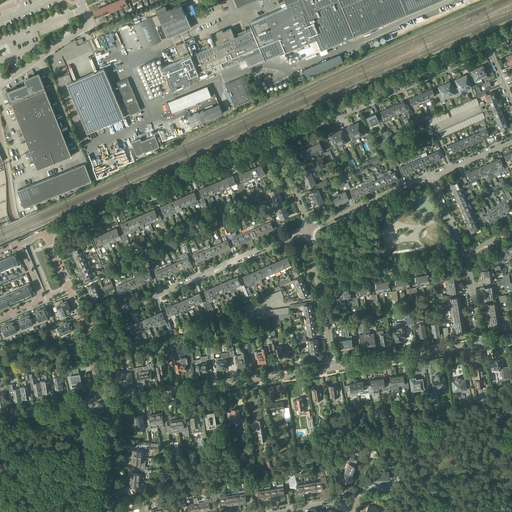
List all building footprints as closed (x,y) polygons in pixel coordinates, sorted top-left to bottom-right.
[(116,9),(121,7),(119,0),(113,3),(116,9)] [(297,60),(309,55),(439,0),(284,0),(287,6),(269,14),(270,12),(263,8),(263,13),(266,14),(266,15),(249,22),(252,29),(234,37),(231,28),(223,31),(222,30),(213,34),(216,40),(213,41),(215,45),(209,47),(208,45),(201,48),(202,50),(196,53),(192,43),(186,46),(184,41),(168,48),(174,62),(161,68),(163,73),(166,80),(161,82),(165,92),(172,89),(192,81),(207,74),(208,76),(214,74),(213,72),(262,51),(266,60),(281,53),(287,51),(290,59),(296,57),(297,60),(296,60),(297,60)] [(198,0),(200,2),(201,2),(203,5),(206,3),(208,8),(217,5),(215,0),(198,0)] [(263,0),(267,9),(279,4),(277,0),(235,0),(238,6),(251,0),(263,0)] [(107,5),(110,11),(116,9),(113,3),(107,5)] [(191,27),(181,4),(167,10),(165,5),(156,10),(168,37),(191,27)] [(104,14),(110,11),(107,5),(101,7),(104,14)] [(98,16),(104,14),(101,7),(96,10),(98,16)] [(162,40),(152,17),(134,25),(143,48),(162,40)] [(477,68),(481,79),(483,79),(484,79),(488,78),(486,74),(487,73),(486,70),(485,71),(483,66),(477,68)] [(124,117),(104,68),(72,81),(69,73),(63,76),(66,84),(67,84),(87,132),(124,117)] [(473,83),(481,79),(477,68),(471,70),(474,78),(472,79),(473,83)] [(11,102),(36,165),(38,169),(44,167),(55,162),(55,163),(55,162),(66,158),(72,156),(45,88),(46,88),(45,86),(44,86),(39,73),(28,77),(29,79),(26,80),(27,83),(7,91),(10,100),(10,102),(11,102)] [(461,77),(466,88),(472,86),(467,75),(461,77)] [(250,101),(249,101),(253,99),(243,76),(225,84),(235,107),(248,101),(249,101),(250,101)] [(460,91),(466,88),(461,77),(455,80),(459,87),(456,88),(459,95),(462,94),(460,91)] [(131,114),(141,110),(128,81),(127,78),(117,82),(131,114)] [(486,90),(492,87),(489,81),(483,84),(486,90)] [(459,95),(456,88),(453,90),(450,82),(447,83),(447,82),(444,84),(449,96),(454,93),(456,97),(459,95)] [(444,98),(449,96),(444,84),(441,85),(441,86),(438,87),(441,92),(438,94),(442,103),(445,101),(444,98)] [(426,91),(429,97),(435,95),(432,89),(426,91)] [(426,99),(429,97),(426,91),(421,94),(423,100),(426,106),(428,105),(427,102),(426,99)] [(486,101),(496,97),(493,91),(486,94),(485,92),(477,95),(478,98),(483,96),(486,101)] [(415,96),(418,102),(419,105),(423,104),(424,106),(426,106),(423,100),(421,94),(415,96)] [(412,105),(418,102),(415,96),(409,99),(412,105)] [(496,97),(489,100),(491,106),(498,103),(496,97)] [(398,104),(401,110),(408,127),(416,124),(414,119),(411,120),(409,115),(410,115),(406,107),(407,107),(404,101),(398,104)] [(493,111),(500,108),(498,103),(491,106),(493,111)] [(191,125),(223,113),(219,104),(187,116),(191,125)] [(395,112),(401,110),(398,104),(392,106),(395,112)] [(396,115),(395,112),(392,106),(387,108),(389,115),(390,117),(391,118),(394,116),(395,119),(396,119),(398,118),(396,115)] [(389,115),(387,108),(381,111),(383,116),(380,117),(383,123),(391,119),(391,118),(390,117),(389,115)] [(496,117),(503,114),(500,108),(493,111),(496,117)] [(370,127),(379,123),(375,114),(368,117),(368,118),(366,119),(370,127)] [(498,123),(505,120),(503,114),(496,117),(498,123)] [(508,126),(505,120),(498,123),(496,124),(497,126),(499,125),(501,129),(502,128),(503,131),(508,129),(506,126),(508,126)] [(361,127),(359,122),(356,123),(356,122),(353,124),(358,136),(359,137),(367,134),(364,126),(361,127)] [(350,141),(353,140),(353,138),(358,136),(353,124),(350,125),(350,126),(347,127),(350,133),(347,134),(350,141)] [(344,134),(342,129),(339,131),(339,130),(336,131),(341,143),(342,145),(350,141),(347,134),(347,133),(344,134)] [(481,131),(483,138),(489,136),(486,129),(481,131)] [(333,149),(336,147),(336,146),(341,143),(336,131),(333,132),(333,133),(330,134),(333,139),(330,141),(333,149)] [(478,141),(483,138),(481,131),(475,134),(478,141)] [(472,143),(478,141),(475,134),(469,136),(472,143)] [(155,136),(141,141),(140,138),(131,142),(136,155),(159,147),(155,136)] [(467,146),(472,143),(469,136),(464,139),(467,146)] [(461,148),(467,146),(464,139),(458,141),(461,148)] [(313,144),(317,154),(324,151),(320,141),(313,144)] [(455,151),(461,148),(458,141),(452,144),(455,151)] [(311,157),(317,154),(313,144),(307,147),(311,157)] [(450,153),(455,151),(452,144),(446,146),(450,153)] [(304,160),(311,157),(307,147),(300,150),(304,160)] [(433,153),(436,160),(441,158),(438,150),(433,153)] [(422,157),(425,165),(431,162),(427,155),(426,152),(420,154),(422,157)] [(431,162),(436,160),(433,153),(427,155),(431,162)] [(414,155),(415,156),(416,160),(419,167),(425,165),(422,157),(420,154),(417,155),(416,154),(414,155)] [(380,161),(377,156),(369,159),(371,165),(380,161)] [(415,156),(409,159),(411,162),(414,170),(419,167),(416,160),(415,156)] [(499,171),(504,169),(503,166),(500,158),(494,161),(498,168),(499,171)] [(405,165),(408,172),(414,170),(411,162),(409,159),(403,161),(405,165)] [(492,171),(498,168),(494,161),(489,163),(492,171)] [(85,163),(41,181),(17,190),(20,196),(24,207),(92,180),(87,169),(85,163)] [(492,171),(489,163),(484,166),(487,173),(488,176),(492,175),(493,177),(495,177),(492,171)] [(259,174),(260,177),(265,187),(267,186),(263,177),(266,175),(264,172),(261,165),(256,167),(259,175),(259,174)] [(399,167),(403,175),(408,172),(405,165),(399,167)] [(481,176),(487,173),(484,166),(478,168),(481,176)] [(259,175),(256,167),(250,170),(253,177),(255,180),(257,183),(259,182),(257,179),(260,177),(259,174),(259,175)] [(476,178),(481,176),(478,168),(473,170),(476,178)] [(255,180),(253,177),(250,170),(245,172),(248,179),(250,182),(251,186),(253,185),(252,182),(255,180)] [(392,173),(390,170),(388,171),(389,174),(392,181),(398,179),(395,171),(392,173)] [(470,180),(476,178),(473,170),(467,173),(470,180)] [(304,181),(314,177),(311,171),(302,175),(304,181)] [(392,181),(389,174),(388,171),(382,174),(383,176),(384,176),(387,184),(392,181)] [(242,189),(245,188),(244,187),(247,185),(245,180),(248,179),(245,172),(239,175),(243,183),(240,184),(242,189)] [(373,175),(372,172),(369,173),(373,181),(376,188),(382,186),(378,178),(375,180),(373,175)] [(233,175),(227,178),(230,185),(232,187),(237,185),(236,182),(233,175)] [(382,186),(387,184),(384,176),(383,176),(378,178),(382,186)] [(314,177),(304,181),(307,188),(317,184),(314,177)] [(225,187),(230,185),(227,178),(222,180),(225,187)] [(227,192),(225,187),(222,180),(216,182),(219,189),(220,189),(223,196),(225,195),(224,193),(227,192)] [(371,191),(376,188),(373,181),(367,183),(371,191)] [(453,190),(461,187),(458,181),(450,184),(453,190)] [(214,192),(219,189),(216,182),(211,185),(214,192)] [(361,183),(355,186),(359,196),(362,195),(362,196),(365,194),(365,193),(362,186),(361,183)] [(365,193),(371,191),(367,183),(362,186),(365,193)] [(208,194),(214,192),(211,185),(205,187),(208,194)] [(354,198),(359,196),(355,186),(350,188),(354,198)] [(203,197),(208,194),(205,187),(200,189),(203,197)] [(455,196),(463,193),(461,187),(453,190),(455,196)] [(270,188),(266,190),(269,198),(270,198),(279,194),(277,188),(271,190),(270,188)] [(312,199),(321,195),(319,189),(309,193),(312,199)] [(339,194),(343,203),(349,200),(345,191),(339,194)] [(192,201),(197,199),(194,192),(189,194),(192,201)] [(458,201),(465,198),(463,193),(455,196),(458,201)] [(192,201),(189,194),(183,197),(186,204),(187,206),(193,204),(192,201)] [(272,203),(274,202),(282,199),(279,194),(270,198),(272,203)] [(336,206),(343,203),(339,194),(332,196),(336,206)] [(506,213),(511,210),(507,202),(506,201),(508,199),(505,194),(502,196),(504,200),(499,202),(500,203),(506,213)] [(321,195),(312,199),(315,206),(324,202),(321,195)] [(181,206),(186,204),(183,197),(178,199),(181,206)] [(460,207),(468,204),(465,198),(458,201),(460,207)] [(175,208),(181,206),(178,199),(172,201),(175,208)] [(277,208),(284,205),(282,199),(274,202),(277,208)] [(170,211),(175,208),(172,201),(167,204),(170,211)] [(500,203),(495,206),(501,216),(506,213),(500,203)] [(167,204),(161,206),(164,215),(161,216),(164,222),(167,221),(166,217),(171,215),(170,211),(167,204)] [(463,212),(470,209),(468,204),(460,207),(463,212)] [(279,213),(286,210),(284,205),(277,208),(279,213)] [(496,219),(501,216),(495,206),(490,209),(491,212),(496,219)] [(470,209),(463,212),(465,218),(472,214),(474,214),(472,208),(470,209)] [(155,209),(149,212),(153,222),(159,220),(160,223),(162,227),(165,226),(159,211),(156,212),(155,209)] [(490,209),(489,209),(487,210),(489,213),(486,215),(490,222),(496,219),(491,212),(490,209)] [(286,210),(279,213),(281,219),(289,216),(286,210)] [(151,223),(153,222),(149,212),(143,214),(148,225),(150,228),(152,227),(150,224),(151,223)] [(146,229),(145,226),(148,225),(143,214),(138,216),(141,224),(143,227),(144,230),(146,229)] [(465,218),(467,223),(475,220),(477,219),(474,214),(472,214),(465,218)] [(138,216),(132,219),(135,226),(138,233),(141,232),(139,229),(143,227),(141,224),(138,216)] [(259,226),(263,233),(268,231),(265,223),(264,222),(264,221),(261,223),(259,217),(256,218),(258,223),(259,226)] [(130,229),(135,226),(132,219),(127,221),(130,229)] [(268,220),(264,221),(264,222),(265,223),(268,231),(274,228),(271,222),(271,221),(270,221),(269,219),(268,220)] [(470,229),(471,233),(482,228),(480,224),(479,225),(477,219),(475,220),(467,223),(470,229)] [(124,231),(130,229),(127,221),(121,224),(124,231)] [(257,235),(263,233),(259,226),(258,223),(253,225),(254,228),(257,235)] [(252,238),(257,235),(254,228),(253,225),(247,228),(249,230),(248,231),(252,238)] [(117,228),(111,230),(114,238),(116,241),(121,239),(119,235),(120,235),(117,228)] [(109,240),(114,238),(111,230),(105,233),(109,240)] [(246,240),(252,238),(248,231),(243,233),(246,240)] [(105,233),(100,235),(103,242),(105,246),(106,249),(108,248),(107,245),(110,244),(109,240),(105,233)] [(235,245),(241,243),(238,235),(237,233),(231,236),(235,245)] [(241,243),(246,240),(243,233),(238,235),(241,243)] [(99,248),(105,246),(103,242),(100,235),(94,238),(98,245),(99,248)] [(123,235),(120,236),(121,239),(125,248),(128,247),(128,246),(125,241),(123,235)] [(225,236),(223,237),(224,241),(222,242),(225,249),(230,247),(227,240),(225,236)] [(222,242),(220,238),(219,238),(218,239),(216,239),(215,240),(214,241),(216,245),(216,244),(219,252),(225,249),(222,242)] [(214,254),(219,252),(216,244),(216,245),(211,247),(214,254)] [(214,254),(211,247),(210,247),(209,245),(204,247),(205,249),(208,257),(214,254)] [(74,255),(81,252),(79,247),(72,250),(74,255)] [(205,249),(204,247),(199,250),(200,252),(203,259),(208,257),(205,249)] [(506,249),(503,251),(508,258),(511,255),(511,254),(508,248),(506,249)] [(200,252),(199,250),(193,252),(194,254),(192,255),(193,259),(196,258),(197,262),(197,261),(203,259),(200,252)] [(502,262),(508,258),(503,251),(498,254),(499,257),(497,259),(499,263),(502,261),(502,262)] [(83,257),(81,252),(74,255),(76,260),(83,257)] [(19,258),(18,258),(16,253),(11,255),(11,257),(16,266),(21,264),(19,261),(20,261),(19,258)] [(186,266),(192,264),(187,253),(185,253),(184,253),(183,254),(182,254),(181,255),(182,257),(186,266)] [(11,268),(16,266),(11,257),(11,255),(8,256),(8,257),(6,258),(7,259),(10,267),(11,268)] [(79,266),(86,263),(89,261),(86,256),(83,257),(76,260),(79,266)] [(182,257),(176,259),(177,262),(180,269),(186,266),(182,257)] [(284,263),(284,264),(285,267),(291,264),(287,257),(282,259),(284,263)] [(5,270),(10,267),(7,259),(6,258),(1,260),(2,261),(5,270)] [(278,261),(276,262),(278,266),(280,269),(285,267),(284,264),(284,263),(282,259),(278,261)] [(165,264),(166,266),(169,274),(175,271),(172,264),(171,261),(165,264)] [(175,271),(180,269),(177,262),(172,264),(175,271)] [(273,263),(271,264),(274,272),(275,273),(280,271),(280,269),(278,266),(276,262),(273,263)] [(81,271),(88,268),(86,263),(79,266),(81,271)] [(165,264),(160,267),(161,269),(164,276),(169,274),(166,266),(165,264)] [(274,272),(271,264),(265,267),(269,274),(274,272)] [(502,268),(501,265),(494,266),(495,268),(481,270),(482,276),(494,274),(493,271),(496,270),(496,269),(502,268)] [(160,266),(154,269),(158,278),(164,276),(161,269),(160,267),(160,266)] [(261,271),(262,273),(263,276),(269,274),(265,267),(260,269),(261,271)] [(83,276),(90,273),(88,268),(81,271),(83,276)] [(153,279),(148,268),(143,270),(144,274),(147,280),(147,281),(153,279)] [(260,269),(254,271),(256,276),(257,279),(259,283),(261,286),(263,285),(262,282),(260,278),(261,277),(263,276),(262,273),(261,271),(260,269)] [(137,272),(139,276),(140,280),(142,283),(147,281),(147,280),(144,274),(143,270),(142,270),(140,270),(137,272)] [(250,273),(249,274),(251,278),(252,281),(254,285),(256,284),(259,283),(257,279),(256,276),(254,271),(250,273)] [(93,278),(90,273),(83,276),(85,281),(90,279),(91,282),(98,279),(97,276),(93,278)] [(250,287),(254,285),(252,281),(251,278),(249,274),(243,276),(245,280),(247,286),(249,285),(250,287)] [(428,274),(421,275),(423,285),(430,284),(428,274)] [(421,275),(414,276),(416,286),(423,285),(422,280),(422,277),(421,275)] [(127,278),(128,281),(131,288),(136,286),(134,280),(133,278),(132,276),(127,278)] [(136,286),(142,283),(140,280),(139,276),(133,278),(134,280),(136,286)] [(237,290),(240,289),(238,285),(241,284),(238,276),(232,279),(235,286),(237,290)] [(296,286),(304,282),(301,276),(294,280),(292,280),(295,286),(296,286)] [(409,277),(402,279),(403,288),(410,287),(409,277)] [(232,288),(235,286),(232,279),(227,281),(230,289),(231,293),(232,293),(234,297),(236,296),(232,288)] [(396,289),(403,288),(402,279),(395,280),(396,289)] [(122,283),(121,281),(115,283),(120,293),(125,291),(122,283)] [(128,281),(122,283),(125,291),(131,288),(128,281)] [(224,291),(230,289),(227,281),(221,284),(224,291)] [(389,281),(382,282),(384,292),(391,290),(389,281)] [(99,285),(98,282),(87,286),(90,292),(97,289),(101,287),(100,284),(99,285)] [(299,291),(307,288),(304,282),(296,286),(299,291)] [(384,292),(382,282),(375,283),(377,293),(384,292)] [(30,285),(29,283),(24,285),(28,295),(33,293),(31,288),(32,287),(30,285)] [(105,292),(114,288),(112,283),(103,287),(105,292)] [(219,293),(224,291),(221,284),(216,286),(219,293)] [(369,284),(362,285),(364,295),(371,294),(369,284)] [(28,296),(28,295),(24,285),(19,287),(23,297),(25,296),(25,297),(28,296)] [(364,295),(362,285),(355,286),(357,296),(364,295)] [(18,299),(23,297),(19,287),(18,286),(13,288),(14,290),(18,299)] [(216,295),(219,293),(216,286),(210,288),(213,296),(215,298),(219,308),(221,307),(216,295)] [(349,287),(343,288),(344,298),(351,297),(349,287)] [(213,296),(210,288),(205,291),(208,300),(209,301),(210,300),(215,298),(213,296)] [(307,288),(299,291),(301,297),(309,294),(307,288)] [(344,298),(343,288),(335,289),(337,299),(344,298)] [(97,289),(90,292),(93,298),(100,295),(97,289)] [(8,304),(11,303),(11,302),(13,301),(9,292),(8,290),(3,292),(4,294),(8,304)] [(13,301),(18,299),(14,290),(9,292),(13,301)] [(203,302),(202,301),(199,293),(193,296),(197,303),(197,305),(202,303),(207,312),(210,311),(205,301),(203,302)] [(0,298),(4,307),(9,305),(8,304),(4,294),(0,295),(0,298)] [(192,308),(197,305),(197,303),(193,296),(188,298),(191,305),(192,308)] [(183,300),(182,300),(186,308),(189,306),(189,309),(192,308),(191,305),(188,298),(183,300)] [(61,304),(59,300),(54,303),(57,311),(69,306),(67,301),(61,304)] [(181,301),(177,303),(180,310),(181,312),(184,311),(185,313),(187,312),(186,308),(182,300),(181,301)] [(177,303),(171,305),(176,315),(176,316),(181,313),(181,312),(180,310),(177,303)] [(171,305),(166,307),(170,318),(176,316),(176,315),(171,305)] [(249,310),(246,305),(244,306),(238,308),(241,314),(246,311),(249,310)] [(67,317),(65,314),(71,311),(71,310),(69,306),(57,311),(61,319),(67,317)] [(48,313),(45,307),(40,310),(45,321),(53,318),(50,312),(48,313)] [(34,319),(36,325),(45,321),(40,310),(39,309),(36,311),(34,312),(36,318),(34,319)] [(411,310),(403,311),(404,319),(412,318),(411,310)] [(160,321),(161,325),(166,322),(168,326),(171,325),(168,320),(166,314),(164,315),(162,312),(157,314),(160,321)] [(31,320),(29,314),(27,315),(23,316),(28,328),(36,325),(34,319),(31,320)] [(152,316),(151,316),(154,324),(155,327),(161,325),(160,321),(157,314),(152,316)] [(17,326),(20,332),(28,328),(23,316),(19,318),(17,319),(20,325),(17,326)] [(151,316),(145,319),(149,326),(154,324),(151,316)] [(145,319),(140,321),(143,328),(145,327),(147,332),(150,330),(149,326),(145,319)] [(346,320),(337,321),(338,325),(339,324),(341,325),(343,339),(340,339),(341,340),(340,340),(341,344),(342,350),(348,349),(346,337),(349,336),(346,320)] [(417,322),(417,324),(417,327),(416,327),(416,331),(418,331),(418,332),(419,332),(420,336),(426,336),(424,323),(424,320),(417,322)] [(15,327),(12,321),(10,322),(6,323),(12,336),(20,332),(17,326),(15,327)] [(60,326),(57,327),(58,331),(57,332),(58,335),(60,334),(60,335),(74,329),(70,322),(67,323),(67,321),(63,322),(59,323),(60,326)] [(137,331),(138,331),(143,328),(140,321),(134,323),(137,331)] [(440,335),(438,322),(431,323),(432,332),(433,332),(434,336),(440,335)] [(3,332),(1,333),(3,339),(12,336),(6,323),(3,325),(3,326),(1,326),(3,332)] [(137,331),(134,323),(129,326),(132,333),(135,332),(137,336),(139,335),(138,331),(137,331)] [(404,329),(403,326),(400,327),(401,329),(395,330),(396,334),(394,334),(395,338),(396,338),(397,341),(403,340),(402,337),(406,336),(406,338),(405,329),(404,329)] [(381,337),(382,344),(388,343),(387,334),(384,334),(383,330),(377,331),(378,340),(378,338),(381,337)] [(366,332),(369,346),(375,345),(374,333),(370,334),(370,331),(366,332)] [(362,347),(368,346),(369,346),(366,332),(363,332),(363,335),(360,335),(362,347)] [(308,347),(310,347),(318,345),(317,339),(309,340),(307,341),(308,347)] [(289,345),(283,346),(284,350),(285,359),(289,359),(289,358),(291,358),(291,356),(291,352),(290,352),(290,347),(293,347),(293,341),(288,341),(289,345)] [(174,354),(169,355),(170,365),(175,364),(177,372),(182,371),(181,363),(180,363),(180,360),(175,360),(174,354)] [(243,366),(242,355),(236,355),(237,358),(235,358),(236,364),(238,363),(238,366),(243,365),(243,366)] [(187,370),(186,364),(189,364),(188,356),(179,357),(180,360),(180,363),(181,363),(182,371),(187,370)] [(227,359),(226,356),(221,357),(222,360),(223,369),(226,369),(226,367),(228,367),(228,365),(230,365),(229,359),(227,360),(227,359)] [(166,372),(165,363),(164,360),(164,359),(158,361),(158,364),(158,365),(158,366),(156,367),(157,369),(157,372),(154,373),(155,375),(158,375),(158,379),(163,378),(163,375),(162,372),(166,372)] [(493,360),(490,361),(492,369),(495,368),(495,369),(499,368),(499,371),(501,371),(502,379),(510,377),(509,367),(504,368),(502,360),(500,361),(500,359),(493,360)] [(143,367),(144,371),(145,381),(152,380),(152,376),(151,374),(154,373),(154,371),(153,365),(153,363),(147,364),(147,366),(143,367)] [(133,368),(134,371),(134,374),(135,376),(136,376),(137,376),(139,382),(145,381),(144,371),(143,367),(139,367),(133,368)] [(483,374),(482,367),(474,368),(476,379),(475,379),(476,387),(485,386),(485,381),(484,379),(487,378),(486,374),(483,374)] [(128,372),(124,373),(126,384),(129,384),(128,382),(129,382),(132,382),(132,379),(131,375),(134,374),(134,371),(133,368),(128,369),(128,372)] [(71,370),(65,371),(66,375),(68,375),(70,387),(71,387),(81,385),(79,373),(72,374),(71,370)] [(115,376),(115,377),(117,377),(119,384),(121,383),(122,383),(123,383),(123,384),(123,385),(126,384),(124,373),(123,370),(117,371),(115,371),(115,376)] [(61,375),(61,371),(57,372),(57,376),(53,377),(55,389),(62,388),(62,383),(66,382),(64,374),(61,375)] [(27,391),(30,391),(29,382),(27,372),(25,373),(26,380),(23,381),(24,386),(19,386),(19,388),(21,400),(22,400),(21,399),(28,398),(27,391)] [(42,394),(40,382),(35,383),(35,378),(29,379),(28,372),(27,372),(29,382),(30,391),(31,391),(31,389),(34,389),(35,395),(42,394)] [(443,376),(442,373),(435,374),(436,374),(436,376),(436,377),(432,378),(433,388),(434,392),(431,393),(432,401),(438,400),(437,392),(436,392),(436,390),(437,390),(438,388),(438,387),(445,386),(444,376),(443,376)] [(51,385),(50,376),(49,377),(49,374),(44,375),(45,380),(40,381),(40,382),(42,394),(42,393),(49,392),(48,385),(51,385)] [(398,383),(398,385),(402,384),(403,388),(409,387),(408,381),(404,381),(403,375),(397,376),(398,383)] [(391,383),(388,384),(389,390),(392,389),(392,391),(399,390),(398,385),(398,383),(397,376),(390,377),(391,383)] [(389,390),(388,384),(385,384),(384,378),(377,379),(379,388),(382,387),(383,391),(389,390)] [(415,380),(415,378),(410,378),(412,390),(424,388),(422,378),(417,379),(415,380)] [(453,382),(452,382),(453,392),(454,391),(459,391),(459,389),(466,388),(466,392),(470,391),(469,384),(465,385),(464,379),(461,380),(461,378),(456,379),(456,380),(453,381),(453,382)] [(375,388),(379,388),(377,379),(371,380),(372,386),(368,387),(369,393),(375,392),(375,388)] [(364,388),(363,381),(356,382),(358,395),(369,393),(368,387),(364,388)] [(348,396),(355,395),(358,395),(356,382),(350,383),(351,389),(347,390),(348,396)] [(0,403),(6,402),(4,394),(4,390),(8,390),(7,383),(4,383),(4,386),(0,386),(0,403)] [(21,400),(19,388),(15,388),(14,384),(8,384),(10,395),(13,395),(14,401),(21,400)] [(338,390),(337,385),(329,386),(331,398),(339,396),(340,401),(343,401),(342,389),(338,390)] [(322,395),(321,388),(312,389),(314,400),(322,399),(323,405),(327,404),(325,394),(322,395)] [(304,411),(304,409),(303,398),(296,399),(296,400),(293,400),(295,410),(298,409),(298,410),(300,414),(305,413),(304,411)] [(284,408),(283,401),(274,403),(269,404),(270,410),(275,409),(276,413),(284,412),(286,422),(291,421),(290,418),(289,407),(284,408)] [(239,413),(239,408),(232,409),(232,412),(228,412),(229,418),(233,417),(234,422),(238,421),(239,424),(241,423),(242,427),(247,426),(246,418),(241,418),(240,413),(239,413)] [(163,420),(162,412),(155,413),(156,423),(157,427),(164,426),(164,428),(168,427),(166,419),(163,420)] [(205,413),(207,428),(217,426),(214,412),(205,413)] [(152,428),(157,427),(156,423),(155,413),(149,414),(150,422),(147,422),(148,430),(152,429),(152,428)] [(135,429),(145,428),(143,415),(135,416),(136,422),(134,422),(135,429)] [(199,418),(199,416),(190,417),(192,427),(193,433),(202,432),(202,433),(205,433),(203,417),(199,418)] [(183,418),(176,419),(178,432),(185,431),(185,436),(189,436),(187,424),(184,424),(183,418)] [(169,433),(178,432),(176,419),(170,420),(171,426),(168,427),(169,433)] [(262,420),(261,419),(258,419),(258,420),(252,421),(252,424),(252,425),(253,428),(258,427),(260,439),(265,438),(266,444),(270,444),(268,435),(265,435),(264,430),(265,430),(263,419),(262,420)] [(147,446),(141,445),(140,450),(133,449),(132,456),(142,457),(143,454),(146,454),(147,446)] [(145,469),(148,469),(148,467),(145,466),(146,457),(142,457),(132,456),(132,462),(139,463),(138,468),(145,469)] [(275,464),(274,461),(276,461),(275,456),(272,456),(272,457),(266,458),(267,462),(266,462),(266,463),(267,463),(268,467),(273,466),(273,465),(275,464)] [(350,457),(349,459),(346,458),(343,467),(346,468),(344,473),(345,481),(353,480),(352,474),(358,459),(350,457)] [(148,471),(148,469),(145,469),(138,468),(138,473),(131,472),(130,479),(140,480),(144,480),(144,472),(147,472),(148,471)] [(379,472),(378,472),(373,477),(378,483),(382,479),(390,478),(389,470),(379,472)] [(317,491),(323,490),(322,484),(327,484),(326,476),(322,477),(322,481),(316,482),(317,491)] [(140,480),(130,479),(129,485),(137,486),(136,491),(142,492),(143,483),(140,483),(140,480)] [(279,497),(285,496),(283,484),(277,485),(277,488),(279,497)] [(297,489),(298,494),(305,493),(303,484),(297,485),(296,485),(297,486),(297,489)] [(259,500),(266,499),(265,490),(258,491),(259,500)] [(240,503),(239,494),(238,492),(232,493),(232,494),(233,495),(234,504),(240,503)] [(227,505),(226,496),(220,497),(219,493),(215,494),(216,501),(220,500),(221,506),(227,505)] [(234,504),(233,495),(232,494),(230,494),(230,493),(226,494),(226,496),(227,505),(234,504)] [(193,498),(194,503),(187,504),(188,511),(193,511),(200,511),(198,503),(197,497),(193,498)] [(198,503),(200,511),(210,510),(209,501),(198,503)]
